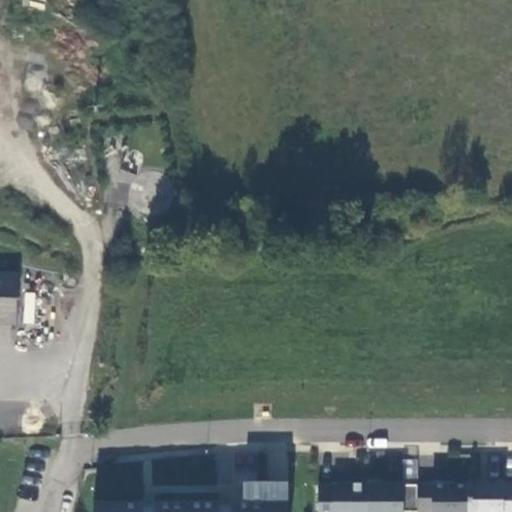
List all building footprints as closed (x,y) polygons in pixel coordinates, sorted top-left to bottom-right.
[(0,272),(0,322),(11,322),(12,273),(0,272)] [(511,511),(511,483),(466,484),(466,511),(511,511)] [(140,505),(91,505),(91,511),(285,511),(285,484),(241,484),(241,504),(229,504),(229,508),(217,508),(217,504),(152,504),(152,508),(140,508),(140,505)] [(315,511),(366,511),(366,484),(316,484),(315,511)] [(366,484),(366,511),(401,511),(416,511),(416,484),(366,484)] [(466,511),(466,484),(416,484),(416,511),(466,511)]
